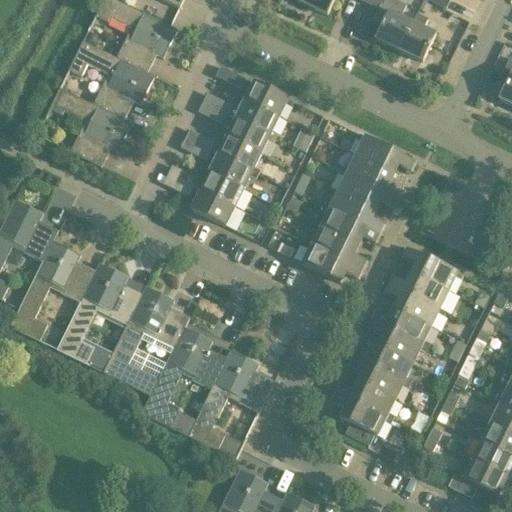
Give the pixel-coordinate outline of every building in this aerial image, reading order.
[(147,76),(156,58),(164,62),(178,33),(124,7),(110,0),(104,0),(96,18),(109,25),(111,20),(132,31),(117,61),(147,76)] [(158,0),(180,10),(184,0),(158,0)] [(306,0),(304,5),(327,17),(335,0),(306,0)] [(378,12),(374,21),(382,25),(375,41),(399,52),(412,24),(401,19),(407,8),(390,0),(358,0),(358,2),(378,12)] [(424,0),(446,11),(451,0),(424,0)] [(428,22),(417,16),(413,24),(412,24),(399,52),(422,64),(436,36),(424,30),(428,22)] [(90,35),(85,45),(95,50),(98,44),(96,37),(90,35)] [(147,76),(117,61),(83,44),(73,65),(86,71),(88,67),(109,77),(93,108),(124,124),(134,105),(141,108),(155,80),(147,76)] [(511,62),(509,61),(496,88),(503,91),(498,102),(511,108),(511,62)] [(241,91),(246,81),(238,77),(233,87),(241,91)] [(245,103),(279,119),(285,106),(291,109),(294,104),(254,84),(245,103)] [(70,155),(101,170),(101,171),(111,151),(118,155),(132,128),(124,124),(93,108),(60,91),(50,112),(63,118),(65,114),(85,124),(70,155)] [(279,119),(245,103),(240,112),(225,104),(221,113),(276,140),(278,136),(272,134),(279,119)] [(227,139),(261,156),(268,142),(274,144),(276,140),(221,113),(216,123),(231,131),(227,139)] [(356,157),(394,176),(400,162),(405,165),(403,169),(410,172),(415,163),(359,136),(357,141),(363,143),(356,157)] [(203,149),(258,176),(260,172),(255,169),(261,156),(227,139),(223,148),(207,140),(203,149)] [(210,175),(244,192),(251,177),(256,180),(258,176),(203,149),(198,159),(206,163),(210,154),(218,158),(210,175)] [(341,172),(397,200),(401,191),(394,187),(392,191),(387,188),(394,176),(356,157),(349,171),(343,168),(341,172)] [(338,193),(376,212),(382,199),(387,201),(385,205),(392,209),(397,200),(341,172),(339,177),(345,179),(338,193)] [(205,184),(197,180),(190,176),(186,185),(241,212),(243,208),(237,205),(244,192),(210,175),(205,184)] [(193,190),(200,194),(192,212),(226,228),(234,213),(239,216),(241,212),(186,185),(181,195),(188,199),(193,190)] [(324,208),(380,236),(384,227),(376,224),(375,227),(370,225),(376,212),(338,193),(331,207),(326,205),(324,208)] [(33,213),(15,203),(0,233),(0,302),(2,303),(10,287),(0,281),(0,275),(13,249),(44,264),(53,244),(58,234),(30,220),(33,213)] [(320,229),(358,248),(365,235),(370,237),(368,241),(375,244),(380,236),(324,208),(322,212),(327,215),(320,229)] [(306,244),(362,272),(366,263),(359,259),(357,263),(352,261),(358,248),(320,229),(313,243),(308,241),(306,244)] [(36,321),(51,290),(81,305),(96,275),(67,261),(71,253),(53,244),(44,264),(11,330),(40,344),(48,327),(36,321)] [(362,272),(306,244),(304,248),(310,251),(303,266),(341,284),(347,271),(352,274),(350,277),(358,281),(362,272)] [(289,261),(293,253),(281,247),(277,255),(289,261)] [(411,275),(448,293),(455,279),(461,282),(464,277),(408,250),(403,260),(410,263),(412,260),(417,262),(411,275)] [(114,283),(118,275),(100,267),(96,275),(81,305),(57,353),(86,367),(94,350),(82,344),(97,312),(128,327),(143,297),(114,283)] [(390,286),(445,314),(448,309),(442,306),(448,293),(411,275),(405,287),(400,285),(402,280),(394,277),(390,286)] [(393,311),(431,329),(438,315),(443,318),(445,314),(390,286),(385,296),(393,299),(395,295),(400,298),(393,311)] [(164,298),(147,290),(146,289),(143,297),(128,327),(104,376),(150,398),(184,330),(189,320),(161,305),(164,298)] [(504,310),(509,300),(498,295),(494,305),(504,310)] [(484,310),(489,300),(480,296),(475,306),(484,310)] [(372,322),(428,350),(430,345),(424,342),(431,329),(393,311),(387,323),(382,321),(384,317),(377,313),(372,322)] [(375,347),(413,366),(420,350),(426,353),(428,350),(372,322),(367,332),(375,335),(377,331),(382,334),(375,347)] [(481,331),(491,336),(496,327),(485,322),(481,331)] [(198,347),(202,339),(184,330),(150,398),(141,416),(170,431),(179,414),(166,408),(182,376),(212,391),(227,361),(198,347)] [(491,336),(481,331),(476,341),(486,346),(491,336)] [(354,359),(410,387),(412,382),(406,379),(413,366),(375,347),(369,360),(364,358),(366,354),(358,350),(354,359)] [(249,361),(231,353),(227,361),(212,391),(188,439),(217,454),(225,437),(213,431),(229,399),(259,414),(274,383),(245,369),(249,361)] [(463,367),(473,372),(478,363),(468,358),(463,367)] [(358,383),(395,402),(402,388),(408,391),(410,387),(354,359),(349,368),(357,372),(359,368),(364,371),(358,383)] [(473,372),(463,367),(458,377),(468,382),(473,372)] [(336,396),(392,423),(394,419),(388,416),(395,402),(358,383),(351,397),(346,394),(348,390),(340,386),(336,396)] [(499,408),(511,414),(511,391),(508,389),(499,408)] [(445,404),(455,409),(460,399),(450,394),(445,404)] [(346,437),(370,449),(376,438),(377,438),(384,424),(390,427),(392,423),(336,396),(332,404),(339,408),(341,404),(346,407),(340,420),(351,426),(346,437)] [(455,409),(445,404),(440,414),(450,419),(455,409)] [(490,426),(511,437),(511,414),(499,408),(490,426)] [(481,444),(511,459),(511,437),(490,426),(481,444)] [(427,441),(437,446),(442,435),(432,430),(427,441)] [(413,434),(409,442),(418,447),(422,438),(413,434)] [(225,437),(217,454),(235,462),(243,446),(225,437)] [(437,446),(427,441),(423,450),(433,455),(437,446)] [(472,463),(506,480),(511,468),(511,459),(481,444),(472,463)] [(506,480),(472,463),(463,481),(497,498),(506,480)] [(278,511),(283,504),(265,495),(269,487),(240,473),(220,511),(278,511)] [(314,511),(315,510),(287,495),(283,504),(278,511),(314,511)]
